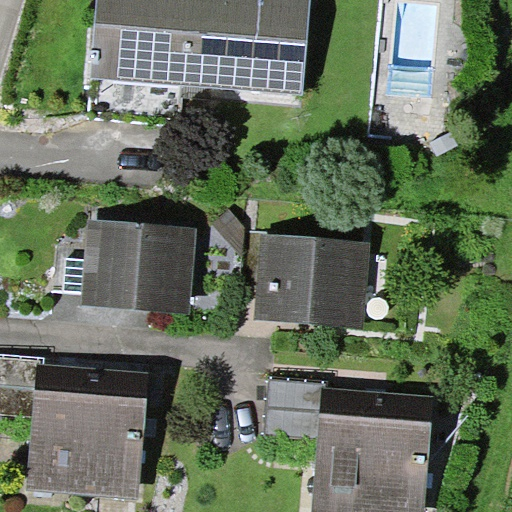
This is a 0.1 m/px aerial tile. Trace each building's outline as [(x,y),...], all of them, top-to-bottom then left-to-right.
[(283,95),(290,0),(94,0),(90,56),(85,56),(84,66),(89,66),(84,123),(174,131),(177,86),(283,95)] [(223,241),(237,229),(225,215),(211,228),(223,241)] [(62,263),(60,296),(174,306),(180,237),(95,230),(92,265),(62,263)] [(240,234),(235,292),(264,294),(262,314),(347,322),(353,251),(268,243),(269,237),(240,234)] [(141,385),(70,378),(35,375),(36,365),(0,361),(0,419),(32,422),(28,466),(31,466),(31,464),(67,467),(65,491),(68,491),(68,488),(131,494),(141,385)] [(416,511),(425,408),(381,404),(320,399),(321,389),(264,384),(259,441),(316,445),(313,490),(315,490),(315,488),(352,491),(350,511),(416,511)]
